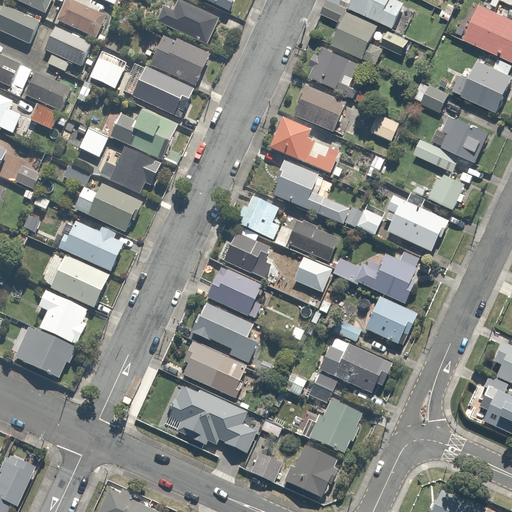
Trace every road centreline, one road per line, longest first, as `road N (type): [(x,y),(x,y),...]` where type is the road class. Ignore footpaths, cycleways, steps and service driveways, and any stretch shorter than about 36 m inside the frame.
road 1 (residential): [(289,0),(90,437)]
road 2 (residential): [(423,437),(451,333),(511,209)]
road 3 (residential): [(90,437),(261,511)]
